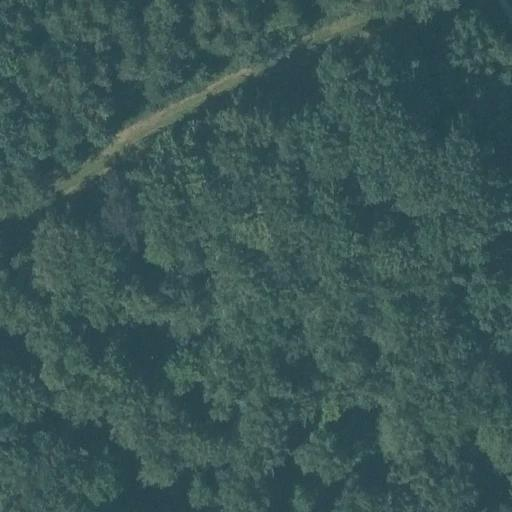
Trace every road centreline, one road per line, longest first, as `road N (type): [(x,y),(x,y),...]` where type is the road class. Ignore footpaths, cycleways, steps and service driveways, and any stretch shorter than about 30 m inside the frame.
road 1 (track): [(437,0),(0,218)]
road 2 (track): [(201,511),(0,329)]
